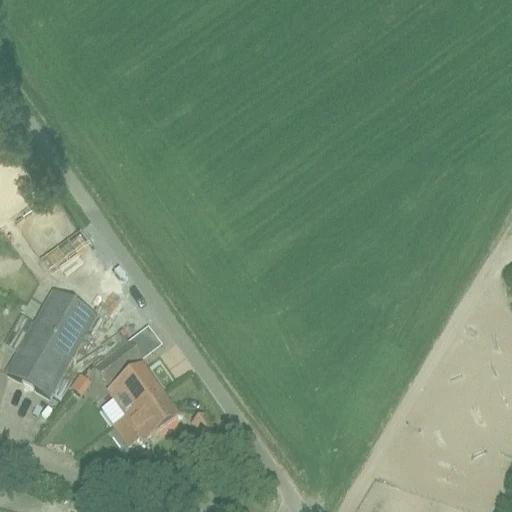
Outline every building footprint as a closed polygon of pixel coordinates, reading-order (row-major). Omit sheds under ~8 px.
[(50,401),(97,320),(53,295),(7,376),(50,401)] [(127,337),(110,349),(116,356),(132,344),(127,337)] [(127,421),(161,397),(143,371),(115,391),(112,387),(145,364),(130,346),(96,370),(112,393),(109,395),(127,421)] [(154,439),(179,422),(161,397),(127,421),(144,445),(154,439)] [(208,453),(223,442),(205,416),(190,426),(208,453)]
